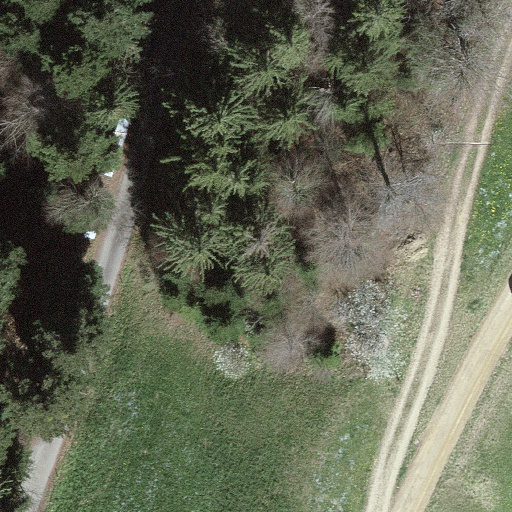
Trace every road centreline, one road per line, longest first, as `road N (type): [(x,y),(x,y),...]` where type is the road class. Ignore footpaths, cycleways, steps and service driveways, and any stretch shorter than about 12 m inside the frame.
road 1 (track): [(206,0),(180,103),(22,511)]
road 2 (track): [(511,27),(379,511)]
road 3 (track): [(404,511),(511,307)]
